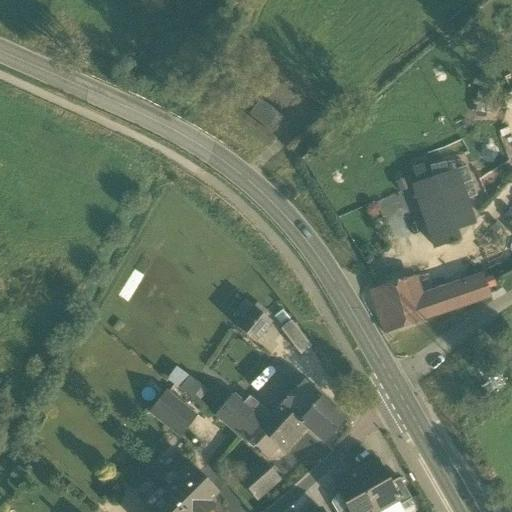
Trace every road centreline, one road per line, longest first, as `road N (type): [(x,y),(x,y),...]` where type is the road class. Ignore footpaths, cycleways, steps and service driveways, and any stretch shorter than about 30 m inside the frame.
road 1 (secondary): [(397,391),(300,244),(204,150),(0,52)]
road 2 (residential): [(275,511),(397,391)]
road 3 (residential): [(397,391),(457,333),(511,298)]
road 4 (secondary): [(465,511),(397,391)]
